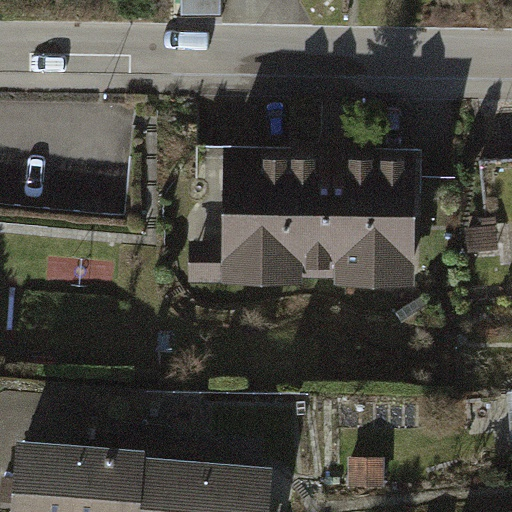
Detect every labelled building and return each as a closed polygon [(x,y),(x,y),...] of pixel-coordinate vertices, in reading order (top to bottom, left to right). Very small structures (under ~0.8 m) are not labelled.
[(198,281),(331,284),(334,152),(200,149),(198,281)] [(334,152),(331,284),(425,286),(428,154),(334,152)] [(129,225),(0,211),(0,290),(121,303),(129,225)] [(19,449),(14,511),(140,511),(148,426),(123,424),(121,457),(19,449)] [(170,428),(148,426),(140,511),(266,511),(270,475),(167,467),(170,428)] [(394,457),(356,458),(356,486),(395,485),(394,457)]
